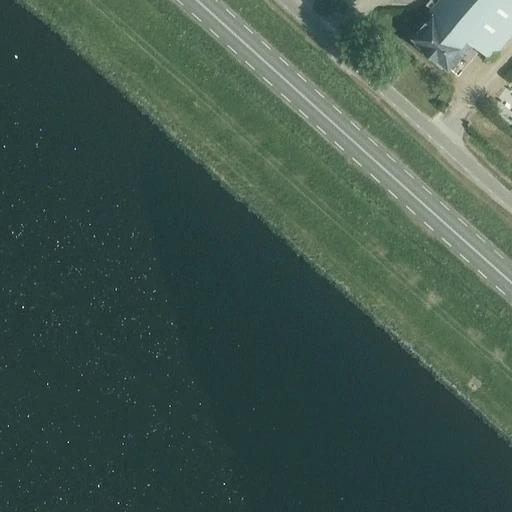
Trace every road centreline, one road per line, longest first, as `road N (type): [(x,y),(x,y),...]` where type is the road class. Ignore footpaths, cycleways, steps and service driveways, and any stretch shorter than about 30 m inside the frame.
road 1 (track): [(82,0),(511,383)]
road 2 (primary): [(511,287),(194,0)]
road 3 (unclassified): [(511,201),(285,0)]
